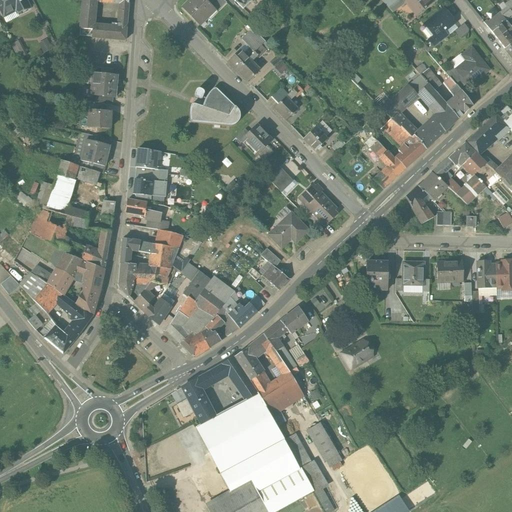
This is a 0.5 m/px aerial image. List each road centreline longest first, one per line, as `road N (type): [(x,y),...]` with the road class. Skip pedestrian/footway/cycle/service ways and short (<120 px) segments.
road 1 (residential): [(113,302),(135,22),(154,1)]
road 2 (residential): [(365,220),(154,1)]
road 3 (secondary): [(186,373),(240,340),(365,220)]
road 4 (secondary): [(365,220),(511,86)]
road 5 (residential): [(511,244),(393,241),(365,220)]
